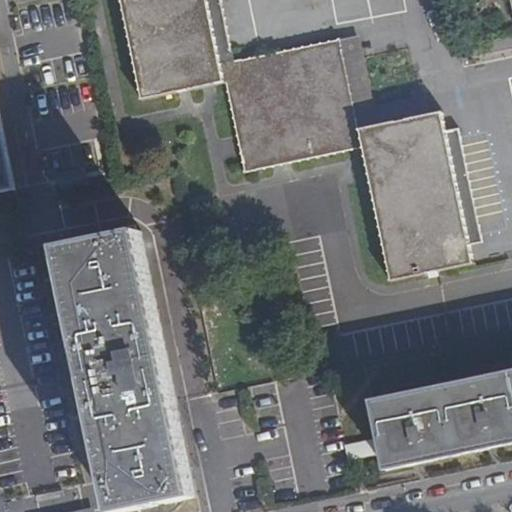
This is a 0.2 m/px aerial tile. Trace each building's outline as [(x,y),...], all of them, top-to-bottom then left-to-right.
[(124,0),(146,100),(228,83),(246,172),(366,148),(392,279),(478,262),(474,245),(486,242),(462,127),(450,129),(446,110),(362,128),(344,38),(237,60),(224,0),(124,0)] [(361,35),(345,39),(356,91),(372,88),(361,35)] [(0,190),(21,186),(0,88),(0,190)] [(199,511),(142,243),(66,259),(120,511),(199,511)] [(511,443),(511,371),(375,400),(390,469),(511,443)] [(9,415),(0,415),(0,426),(10,425),(9,415)] [(44,511),(42,499),(3,507),(4,511),(113,511),(107,482),(82,487),(86,509),(71,511),(44,511)]
